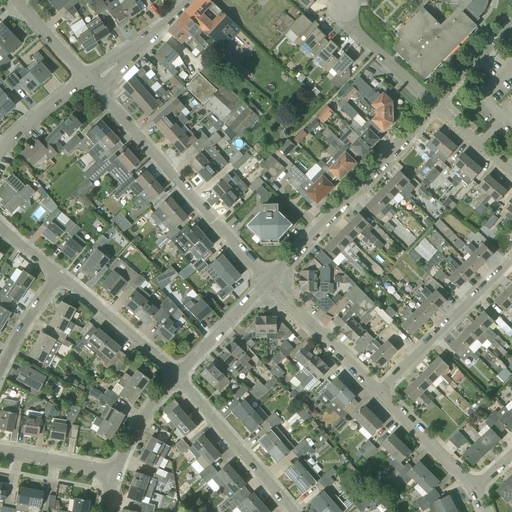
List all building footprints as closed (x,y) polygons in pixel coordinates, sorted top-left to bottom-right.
[(50,0),(49,2),(58,11),(57,12),(57,13),(63,7),(67,12),(73,7),(80,0),(50,0)] [(103,3),(101,0),(98,0),(95,2),(101,12),(106,9),(117,27),(129,19),(120,6),(115,0),(114,0),(109,4),(107,1),(103,3)] [(140,12),(131,0),(125,0),(126,2),(120,6),(129,19),(140,12)] [(237,38),(243,31),(237,26),(219,8),(210,0),(199,0),(186,14),(186,15),(199,26),(198,26),(204,32),(223,50),(235,36),(237,38)] [(296,0),(308,10),(315,2),(312,0),(296,0)] [(431,74),(428,72),(434,66),(437,68),(448,57),(446,54),(452,48),(454,51),(465,39),(463,37),(469,30),(472,33),(477,27),(473,23),(478,18),(480,19),(479,18),(482,14),(484,12),(485,11),(486,9),(487,6),(488,5),(488,3),(488,2),(488,0),(449,0),(450,5),(451,9),(454,12),(441,26),(423,8),(400,32),(402,34),(399,37),(402,41),(393,49),(425,80),(431,74)] [(89,6),(95,16),(101,12),(95,2),(89,6)] [(76,13),(76,12),(73,7),(67,12),(62,16),(67,21),(76,13)] [(294,22),(283,12),(278,18),(282,23),(276,29),(281,35),(294,22)] [(203,47),(206,43),(199,36),(204,32),(198,26),(199,26),(186,15),(186,14),(177,23),(191,36),(192,37),(195,40),(200,44),(203,47)] [(317,28),(320,26),(311,18),(309,20),(303,15),(290,30),(299,39),(302,35),(307,39),(317,28)] [(97,18),(85,26),(96,42),(102,38),(103,39),(107,36),(107,35),(109,34),(102,23),(101,23),(97,18)] [(177,23),(169,32),(182,45),(187,40),(191,44),(195,40),(192,37),(191,36),(177,23)] [(0,44),(10,34),(1,25),(2,24),(1,24),(0,24),(0,44)] [(96,42),(85,26),(73,33),(84,50),(96,42)] [(329,43),(320,34),(322,32),(317,28),(307,39),(303,43),(312,51),(311,53),(316,58),(318,56),(329,43)] [(10,34),(0,44),(0,57),(1,59),(0,60),(0,66),(2,68),(9,62),(5,57),(7,54),(8,55),(20,44),(20,43),(19,44),(10,34)] [(338,61),(332,55),(339,48),(331,41),(329,43),(318,56),(323,61),(319,65),(328,73),(332,69),(331,69),(338,61)] [(158,61),(170,72),(175,67),(170,63),(178,55),(166,44),(158,54),(162,57),(158,61)] [(204,49),(203,47),(200,44),(195,49),(200,53),(204,49)] [(38,65),(28,73),(39,85),(45,79),(43,77),(48,73),(48,74),(49,73),(41,65),(45,62),(37,52),(31,58),(38,65)] [(345,54),(338,61),(331,69),(332,69),(337,74),(333,79),(342,86),(351,76),(346,72),(354,62),(345,54)] [(218,68),(212,61),(207,67),(214,73),(218,68)] [(250,103),(247,107),(205,67),(185,88),(221,122),(222,121),(240,138),(263,114),(250,103)] [(15,76),(13,74),(12,73),(3,81),(3,82),(11,91),(18,85),(26,93),(26,92),(31,88),(33,90),(39,85),(28,73),(24,68),(15,76)] [(145,76),(147,74),(143,69),(123,87),(132,97),(142,87),(149,80),(145,76)] [(301,75),(298,79),(296,81),(301,85),(306,78),(302,75),(301,75)] [(363,99),(372,90),(359,77),(351,85),(357,92),(363,99)] [(140,107),(161,87),(157,82),(156,83),(151,79),(149,80),(142,87),(132,97),(140,107)] [(149,117),(172,96),(174,97),(184,88),(180,83),(169,92),(168,91),(166,93),(161,87),(140,107),(149,117)] [(351,85),(350,86),(348,83),(340,90),(340,91),(338,93),(343,98),(347,102),(355,95),(365,108),(368,105),(363,99),(357,92),(351,85)] [(392,113),(392,102),(384,94),(382,96),(378,92),(369,102),(377,109),(377,113),(392,113)] [(14,107),(2,93),(0,95),(0,113),(3,116),(14,107)] [(347,102),(343,98),(337,105),(353,120),(358,115),(347,103),(347,102)] [(162,112),(166,117),(157,125),(165,135),(176,125),(185,117),(180,113),(185,108),(177,99),(162,112)] [(326,106),(316,117),(323,124),(334,113),(326,106)] [(377,113),(369,121),(367,123),(370,126),(371,125),(379,133),(382,130),(384,132),(393,124),(392,113),(377,113)] [(63,133),(68,137),(69,136),(72,139),(81,130),(78,127),(80,125),(71,116),(64,123),(63,122),(44,141),(56,154),(62,148),(55,141),(63,133)] [(176,125),(165,135),(174,145),(189,131),(184,126),(189,122),(185,117),(176,125)] [(306,129),(310,133),(319,124),(315,120),(306,129)] [(85,136),(89,141),(93,146),(110,131),(108,130),(109,129),(105,125),(105,126),(100,121),(85,136)] [(360,128),(355,133),(371,149),(379,140),(376,137),(379,133),(371,125),(370,126),(367,123),(367,124),(366,123),(360,128)] [(371,149),(355,133),(355,134),(350,128),(339,140),(343,144),(356,157),(360,153),(363,157),(371,149)] [(201,130),(194,136),(190,131),(189,131),(174,145),(182,155),(205,135),(201,130)] [(308,134),(303,130),(294,139),(298,144),(308,134)] [(110,131),(93,146),(89,150),(102,165),(122,146),(119,142),(110,131)] [(429,142),(435,147),(438,150),(448,139),(438,131),(429,142)] [(204,144),(207,148),(208,148),(210,150),(222,139),(216,133),(208,139),(203,144),(204,144)] [(356,157),(343,144),(339,140),(333,134),(327,140),(326,141),(331,145),(338,152),(334,157),(336,160),(349,172),(356,164),(351,159),(354,156),(356,157)] [(75,154),(84,145),(76,136),(66,145),(75,154)] [(443,163),(448,158),(457,148),(448,139),(438,150),(435,154),(430,159),(435,163),(438,159),(443,163)] [(286,157),(296,147),(288,140),(279,150),(286,157)] [(37,142),(29,149),(27,148),(20,154),(32,167),(44,155),(49,160),(56,154),(44,141),(47,144),(42,148),(37,142)] [(243,148),(229,161),(233,165),(240,159),(247,153),(248,152),(243,148)] [(210,163),(214,159),(215,159),(206,149),(190,163),(199,173),(210,163)] [(132,175),(129,172),(139,164),(126,150),(110,164),(107,161),(94,173),(87,179),(75,191),(79,195),(81,198),(93,187),(91,185),(111,166),(114,169),(125,182),(131,177),(132,175)] [(232,166),(236,171),(251,157),(247,153),(240,159),(233,165),(232,166)] [(463,153),(454,164),(459,168),(454,173),(456,174),(452,179),(455,182),(473,162),(463,153)] [(275,179),(284,169),(270,156),(264,162),(266,164),(270,167),(267,170),(266,171),(275,179)] [(337,177),(340,180),(349,172),(336,160),(334,157),(325,165),(321,161),(317,165),(322,169),(333,180),(337,177)] [(207,183),(223,169),(214,159),(210,163),(199,173),(207,183)] [(270,167),(266,164),(264,162),(263,161),(260,163),(267,170),(270,167)] [(473,162),(455,182),(458,184),(462,181),(467,186),(472,180),(473,181),(482,170),(473,162)] [(299,182),(301,181),(304,184),(296,191),(310,205),(314,201),(317,204),(326,196),(310,181),(294,165),(288,171),(299,182)] [(431,184),(440,174),(434,168),(425,179),(431,184)] [(83,175),(87,179),(94,173),(90,169),(83,175)] [(326,196),(334,187),(330,184),(333,180),(322,169),(310,181),(326,196)] [(145,171),(135,181),(128,187),(136,197),(138,196),(154,181),(145,171)] [(409,183),(410,181),(400,171),(391,180),(417,205),(420,203),(413,196),(410,193),(415,188),(409,183)] [(254,172),(243,177),(246,184),(257,179),(254,172)] [(0,188),(0,198),(2,200),(0,201),(0,204),(10,215),(18,207),(24,201),(25,202),(28,199),(34,193),(26,185),(25,187),(12,174),(4,181),(6,183),(0,188)] [(233,178),(232,179),(228,175),(213,189),(221,199),(237,185),(238,184),(233,178)] [(476,209),(476,208),(481,203),(498,184),(488,175),(479,186),(479,187),(483,190),(480,194),(475,200),(477,201),(473,206),(476,209)] [(258,178),(248,188),(253,193),(263,183),(258,178)] [(383,189),(393,199),(398,194),(407,202),(410,199),(417,206),(417,205),(391,180),(383,189)] [(154,181),(138,196),(145,204),(146,206),(163,191),(154,181)] [(498,184),(481,203),(476,208),(476,209),(481,214),(486,209),(484,206),(492,197),(498,203),(507,192),(498,184)] [(246,194),(244,193),(237,185),(221,199),(230,208),(246,194)] [(256,192),(263,200),(269,194),(262,186),(256,192)] [(430,195),(421,186),(417,191),(426,200),(427,199),(430,196),(430,195)] [(44,198),(47,195),(42,188),(38,191),(44,198)] [(389,204),(393,199),(383,189),(374,198),(393,216),(396,214),(391,209),(393,208),(389,204)] [(74,199),(79,195),(75,191),(71,195),(74,199)] [(448,197),(444,203),(448,207),(453,202),(448,197)] [(86,198),(83,201),(89,208),(92,206),(86,198)] [(152,213),(161,223),(167,218),(178,208),(169,198),(152,213)] [(390,220),(393,216),(374,198),(366,207),(380,221),(385,216),(390,220)] [(511,218),(511,199),(504,208),(510,212),(505,217),(506,218),(502,222),(506,225),(510,221),(511,218)] [(453,202),(447,208),(451,212),(457,205),(453,202)] [(270,206),(263,206),(263,213),(260,214),(248,227),(261,240),(261,244),(271,244),(270,206)] [(293,226),(280,213),(278,213),(278,206),(270,206),(271,244),(280,244),(280,240),(293,226)] [(178,208),(167,218),(161,223),(161,224),(165,229),(165,228),(169,232),(164,236),(163,235),(154,243),(159,249),(166,243),(169,240),(179,231),(176,228),(187,218),(178,208)] [(68,220),(60,213),(56,209),(41,225),(46,229),(45,230),(46,230),(41,235),(52,244),(62,232),(61,232),(63,230),(67,234),(75,225),(68,220)] [(122,234),(131,226),(118,213),(109,221),(122,234)] [(369,224),(359,214),(350,223),(361,233),(365,237),(369,241),(373,245),(378,240),(369,232),(373,228),(369,224)] [(493,225),(499,217),(494,214),(488,221),(493,225)] [(432,222),(428,218),(424,222),(428,226),(432,222)] [(489,230),(493,226),(488,221),(484,225),(489,230)] [(394,229),(387,222),(383,226),(390,233),(394,229)] [(342,232),(352,242),(361,233),(350,223),(342,232)] [(82,249),(81,248),(85,243),(75,235),(80,229),(75,225),(67,234),(72,238),(65,246),(65,247),(61,252),(71,261),(82,249)] [(174,245),(184,236),(193,247),(204,237),(195,227),(189,232),(185,227),(179,231),(169,240),(174,245)] [(32,235),(26,230),(22,234),(28,240),(32,235)] [(364,270),(366,272),(369,268),(351,251),(356,246),(352,242),(342,232),(333,241),(364,270)] [(86,263),(82,269),(81,269),(92,278),(95,275),(95,276),(97,274),(96,273),(107,260),(97,251),(107,240),(101,235),(91,247),(96,251),(86,263)] [(137,236),(130,242),(134,246),(141,241),(137,236)] [(212,246),(204,237),(193,247),(188,251),(196,261),(191,265),(191,266),(195,270),(213,254),(212,255),(208,250),(212,246)] [(465,244),(464,244),(459,239),(453,244),(460,250),(465,244)] [(324,249),(335,259),(340,254),(361,273),(364,270),(333,241),(324,249)] [(147,260),(157,251),(154,248),(149,253),(139,243),(135,247),(147,260)] [(474,247),(470,244),(468,246),(485,263),(494,254),(483,244),(477,250),(474,247)] [(476,272),(485,263),(468,246),(465,249),(471,256),(466,262),(476,272)] [(322,251),(314,259),(302,272),(302,282),(317,282),(324,282),(324,269),(332,261),(322,251)] [(199,275),(210,266),(219,276),(230,266),(225,260),(224,261),(221,256),(210,265),(209,264),(207,266),(204,263),(213,254),(195,270),(199,275)] [(131,284),(129,287),(130,287),(139,276),(128,267),(118,258),(117,259),(116,259),(108,269),(112,273),(101,286),(113,296),(127,281),(131,284)] [(453,260),(450,263),(467,281),(476,272),(466,262),(460,268),(457,265),(454,261),(453,260)] [(0,274),(3,276),(10,266),(5,263),(0,270),(0,274)] [(467,281),(450,263),(447,267),(454,274),(448,279),(458,289),(467,281)] [(169,283),(179,275),(171,266),(162,274),(169,283)] [(230,286),(239,277),(235,273),(236,272),(230,266),(219,276),(213,281),(222,292),(217,295),(222,301),(234,290),(230,286)] [(364,270),(361,273),(366,278),(369,275),(364,270)] [(440,270),(434,275),(442,282),(447,277),(440,270)] [(33,279),(23,272),(14,284),(25,291),(33,279)] [(145,302),(149,297),(139,288),(145,281),(139,275),(139,276),(130,287),(135,291),(123,305),(134,314),(145,302)] [(346,275),(342,278),(342,283),(350,283),(352,281),(346,275)] [(8,280),(0,292),(0,293),(3,295),(4,295),(17,304),(25,291),(14,284),(8,280)] [(302,292),(315,304),(325,315),(335,305),(326,296),(328,294),(329,294),(329,283),(324,283),(324,282),(317,282),(302,282),(302,292)] [(436,292),(433,295),(425,288),(423,290),(421,292),(428,300),(438,310),(447,301),(444,298),(448,294),(439,285),(438,284),(433,288),(436,292)] [(511,284),(503,293),(511,301),(511,284)] [(353,287),(345,295),(360,310),(341,330),(348,337),(369,314),(374,310),(377,307),(355,285),(353,287)] [(421,292),(419,293),(417,295),(417,296),(425,303),(419,308),(429,318),(438,310),(428,300),(421,292)] [(337,293),(332,299),(336,304),(342,298),(337,293)] [(495,302),(504,312),(510,307),(511,309),(511,301),(503,293),(495,302)] [(188,298),(182,304),(198,322),(210,311),(208,309),(205,305),(197,296),(191,301),(188,298)] [(134,314),(145,324),(151,317),(156,322),(172,304),(166,297),(155,310),(145,302),(134,314)] [(205,305),(208,309),(215,303),(211,299),(205,305)] [(55,314),(68,322),(74,310),(61,303),(55,314)] [(156,333),(167,342),(178,330),(173,325),(182,315),(172,304),(156,322),(162,326),(156,333)] [(429,318),(419,308),(413,315),(411,312),(412,311),(407,306),(404,310),(401,307),(400,307),(421,327),(429,318)] [(0,307),(0,324),(3,326),(10,314),(0,307)] [(393,321),(391,319),(385,312),(382,309),(381,310),(377,307),(374,310),(377,314),(389,326),(393,321)] [(391,319),(397,314),(390,307),(385,312),(391,319)] [(407,320),(402,326),(412,336),(421,327),(400,307),(398,310),(400,313),(405,318),(407,320)] [(476,321),(486,331),(495,340),(497,337),(488,328),(494,322),(485,312),(476,321)] [(73,325),(68,322),(55,314),(49,326),(54,329),(52,333),(64,340),(67,335),(62,333),(65,328),(70,330),(73,325)] [(355,344),(366,332),(363,329),(373,318),(369,314),(348,337),(355,344)] [(244,331),(248,335),(250,333),(267,333),(266,318),(257,318),(244,331)] [(277,318),(266,318),(267,333),(267,339),(281,339),(283,337),(285,334),(289,330),(277,318)] [(511,330),(500,319),(496,323),(508,335),(511,330)] [(506,352),(494,340),(495,340),(486,331),(476,321),(467,329),(482,345),(487,340),(496,350),(496,349),(503,356),(506,352)] [(88,322),(79,333),(83,336),(93,326),(88,322)] [(458,338),(468,348),(478,358),(480,355),(477,351),(482,345),(467,329),(458,338)] [(84,347),(94,356),(108,340),(97,331),(98,330),(97,330),(86,343),(82,339),(73,349),(78,353),(84,347)] [(35,345),(48,352),(54,355),(60,344),(67,348),(70,344),(64,341),(64,340),(52,333),(49,338),(41,334),(35,345)] [(475,360),(478,358),(468,348),(458,338),(449,347),(464,361),(470,356),(474,361),(475,360)] [(499,338),(496,341),(502,348),(506,344),(500,338),(499,338)] [(108,340),(94,356),(105,365),(105,366),(109,370),(123,354),(118,350),(119,349),(119,348),(118,349),(108,340)] [(227,349),(249,371),(252,368),(248,363),(251,360),(245,354),(250,349),(242,340),(237,345),(233,342),(227,349)] [(255,344),(251,340),(246,345),(250,349),(255,344)] [(389,360),(398,351),(388,341),(382,347),(375,340),(372,343),(389,360)] [(389,360),(372,343),(366,349),(370,353),(373,350),(376,353),(370,359),(380,369),(389,360)] [(29,357),(38,361),(35,367),(47,373),(49,368),(48,367),(54,355),(48,352),(35,345),(29,357)] [(306,347),(290,363),(299,372),(304,367),(315,356),(306,347)] [(220,356),(230,366),(227,370),(235,379),(242,372),(245,375),(249,371),(227,349),(220,356)] [(281,352),(272,359),(264,365),(270,371),(277,365),(286,357),(281,352)] [(109,370),(115,374),(128,358),(123,354),(109,370)] [(304,367),(299,372),(294,377),(301,384),(322,362),(315,356),(304,367)] [(448,368),(449,367),(439,357),(430,366),(440,376),(445,380),(449,384),(454,389),(457,386),(446,375),(450,371),(448,368)] [(330,369),(322,362),(301,384),(291,394),(295,398),(304,389),(315,378),(318,381),(330,369)] [(201,375),(219,393),(230,382),(226,378),(212,364),(201,375)] [(270,372),(274,377),(277,380),(284,374),(277,365),(270,371),(270,372)] [(432,385),(436,381),(440,376),(430,366),(422,375),(432,385)] [(31,387),(28,392),(38,398),(40,392),(38,391),(44,378),(23,367),(17,379),(31,387)] [(505,368),(500,373),(497,371),(494,373),(503,383),(506,380),(511,375),(505,368)] [(148,381),(136,371),(131,378),(124,373),(121,378),(125,381),(139,392),(148,381)] [(464,376),(461,373),(453,381),(456,384),(464,376)] [(427,390),(432,385),(422,375),(413,383),(432,402),(435,398),(430,394),(427,390)] [(274,377),(264,386),(268,390),(278,381),(277,380),(274,377)] [(67,382),(76,387),(78,383),(69,378),(67,382)] [(118,397),(119,395),(131,404),(131,403),(139,392),(125,381),(121,378),(110,392),(107,390),(103,395),(115,402),(118,397)] [(346,388),(337,378),(332,383),(327,379),(315,392),(319,396),(321,394),(331,403),(328,406),(336,397),(346,388)] [(268,390),(264,386),(259,382),(248,392),(257,400),(268,391),(268,390)] [(428,406),(432,402),(413,383),(404,392),(414,402),(419,397),(428,406)] [(243,386),(235,395),(239,399),(247,391),(243,386)] [(111,408),(115,402),(103,395),(91,387),(88,393),(87,394),(99,402),(100,400),(106,404),(111,407),(111,408)] [(345,417),(347,415),(358,404),(354,399),(356,397),(346,388),(336,397),(328,406),(342,420),(345,417)] [(304,397),(299,402),(301,405),(307,399),(304,397)] [(173,430),(177,427),(188,418),(179,408),(181,407),(175,400),(163,410),(172,421),(168,424),(173,430)] [(486,403),(483,400),(474,409),(477,412),(486,403)] [(233,412),(242,422),(254,412),(245,401),(233,412)] [(40,419),(39,419),(41,416),(41,417),(47,420),(54,406),(48,403),(43,413),(41,412),(39,413),(28,410),(25,412),(25,417),(26,417),(24,425),(23,435),(37,437),(40,419)] [(0,417),(0,429),(17,433),(18,425),(20,417),(20,409),(16,409),(2,406),(0,417)] [(52,419),(51,424),(49,439),(63,441),(64,438),(69,439),(72,425),(72,422),(73,422),(79,409),(72,406),(65,421),(52,419)] [(365,406),(354,418),(363,427),(374,416),(365,406)] [(511,429),(511,414),(509,412),(504,407),(494,415),(497,419),(494,423),(502,432),(506,428),(510,432),(511,432),(510,431),(511,429)] [(477,413),(472,408),(467,414),(471,418),(477,413)] [(123,416),(110,409),(103,421),(116,428),(122,416),(123,416)] [(242,422),(251,432),(251,433),(263,422),(254,412),(242,422)] [(265,421),(269,425),(279,418),(274,413),(265,421)] [(374,416),(363,427),(372,436),(384,425),(374,416)] [(103,421),(98,419),(96,417),(92,425),(99,429),(97,433),(110,441),(110,440),(116,428),(103,421)] [(345,417),(342,420),(334,428),(338,432),(349,421),(345,417)] [(196,427),(188,418),(177,427),(185,437),(196,427)] [(273,430),(282,422),(279,418),(269,425),(273,430)] [(501,441),(501,440),(497,436),(502,432),(494,423),(493,423),(489,419),(484,423),(490,430),(481,438),(492,449),(501,440),(501,441)] [(76,440),(78,426),(72,425),(69,439),(76,440)] [(169,440),(172,435),(163,430),(160,436),(169,440)] [(259,442),(260,442),(268,452),(281,442),(286,438),(279,431),(275,435),(271,431),(259,442)] [(459,431),(450,440),(454,445),(463,436),(459,431)] [(393,434),(382,446),(391,455),(402,443),(393,434)] [(170,447),(166,445),(169,440),(160,436),(158,441),(153,438),(147,449),(159,456),(164,459),(170,447)] [(213,446),(204,437),(204,436),(190,449),(186,444),(179,451),(182,455),(188,450),(197,459),(196,460),(196,461),(202,456),(213,446)] [(454,445),(458,449),(467,440),(463,436),(454,445)] [(268,452),(277,463),(278,463),(290,452),(287,449),(291,444),(286,438),(281,442),(268,452)] [(483,457),(492,449),(481,438),(472,446),(483,457)] [(175,446),(179,451),(186,444),(182,440),(175,446)] [(292,451),(296,455),(308,444),(304,440),(292,451)] [(363,456),(373,445),(369,441),(358,452),(363,456)] [(390,465),(396,470),(400,474),(403,470),(399,465),(400,464),(412,452),(402,443),(391,455),(396,459),(390,465)] [(300,460),(308,452),(310,454),(314,450),(308,444),(296,455),(300,460)] [(366,460),(377,449),(373,445),(363,456),(366,460)] [(221,456),(221,455),(213,446),(202,456),(196,461),(204,470),(198,475),(203,480),(215,469),(211,465),(221,456)] [(483,457),(472,446),(463,455),(473,466),(474,466),(483,457)] [(156,474),(165,478),(168,473),(158,469),(164,459),(159,456),(147,449),(141,461),(158,470),(156,474)] [(295,483),(312,468),(305,460),(300,464),(298,461),(285,472),(295,483)] [(400,474),(394,480),(398,484),(403,480),(407,484),(413,478),(418,484),(430,473),(420,463),(413,469),(409,465),(403,470),(400,474)] [(227,485),(237,475),(229,465),(219,474),(215,469),(203,480),(201,482),(204,485),(206,483),(215,494),(220,489),(221,489),(227,485)] [(295,483),(304,493),(318,481),(322,486),(331,478),(327,473),(321,478),(312,468),(295,483)] [(390,484),(394,480),(400,474),(396,470),(386,479),(390,484)] [(154,479),(136,473),(132,486),(152,492),(156,481),(164,484),(167,479),(165,478),(156,474),(154,479)] [(440,482),(439,482),(430,473),(418,484),(428,494),(440,482)] [(221,489),(226,495),(231,490),(235,494),(246,485),(237,475),(227,485),(221,489)] [(335,482),(331,478),(322,486),(326,490),(335,482)] [(511,498),(511,489),(506,483),(496,491),(507,503),(511,498)] [(141,502),(143,497),(150,499),(152,492),(132,486),(128,498),(141,502)] [(16,503),(14,509),(27,511),(31,490),(18,487),(15,503),(16,503)] [(27,511),(26,511),(38,511),(39,508),(40,508),(43,492),(31,490),(27,511)] [(320,511),(321,511),(338,498),(336,496),(329,494),(327,495),(324,492),(312,502),(320,511)] [(252,511),(262,504),(254,495),(254,494),(240,506),(236,501),(229,508),(232,511),(237,508),(240,511),(252,511)] [(376,494),(372,497),(377,502),(381,499),(376,494)] [(426,495),(416,502),(420,507),(430,500),(426,495)] [(53,510),(55,496),(49,496),(47,509),(53,510)] [(450,496),(435,503),(439,511),(448,511),(456,508),(450,496)] [(222,511),(223,511),(229,508),(236,501),(232,497),(229,499),(219,508),(222,511)] [(364,510),(373,502),(369,497),(360,506),(364,510)] [(321,511),(343,511),(344,511),(352,511),(357,508),(360,506),(356,501),(353,503),(347,509),(338,498),(321,511)] [(74,499),(72,511),(86,511),(88,502),(89,502),(89,501),(74,499)] [(423,511),(429,508),(433,505),(430,500),(420,507),(422,511),(423,511)] [(144,509),(154,511),(155,506),(145,503),(144,509)] [(207,511),(210,509),(204,503),(197,510),(199,511),(207,511)]
